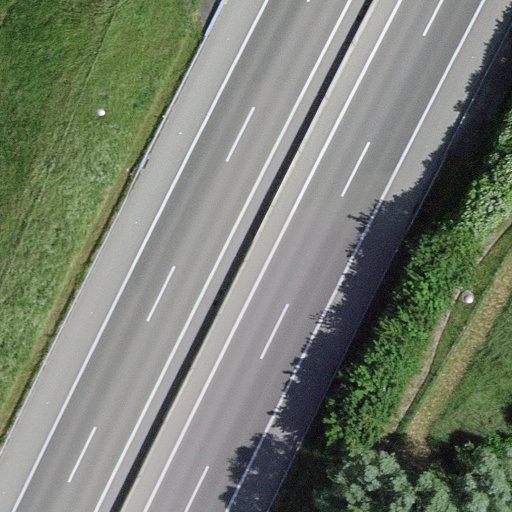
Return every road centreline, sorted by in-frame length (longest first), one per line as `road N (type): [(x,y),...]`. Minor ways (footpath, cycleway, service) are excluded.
road 1 (motorway): [(186,511),(441,0)]
road 2 (motorway): [(308,0),(54,511)]
